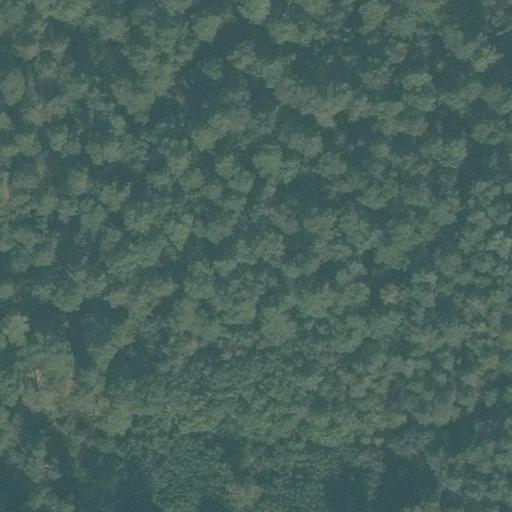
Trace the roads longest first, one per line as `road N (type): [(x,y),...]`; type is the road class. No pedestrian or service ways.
road 1 (track): [(5,311),(511,346)]
road 2 (track): [(0,319),(239,0)]
road 3 (track): [(218,28),(511,74)]
